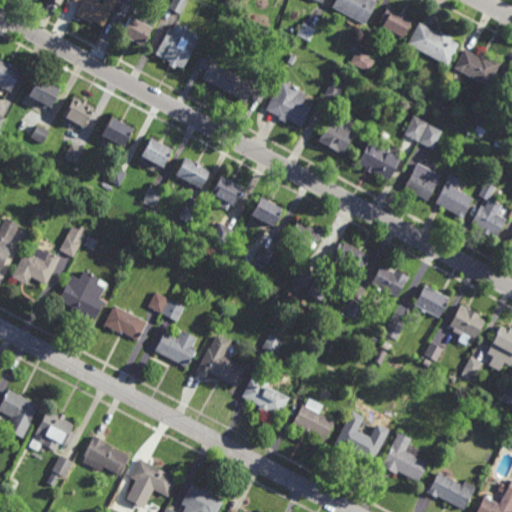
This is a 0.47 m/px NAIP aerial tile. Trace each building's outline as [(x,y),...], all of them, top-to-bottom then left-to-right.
[(103,28),(93,23),(91,25),(75,16),(80,6),(73,2),(74,0),(91,0),(112,11),(103,28)] [(181,16),(169,10),(173,0),(186,0),(188,1),(181,16)] [(240,0),(238,11),(224,7),(226,0),(240,0)] [(365,25),(332,8),(336,0),(373,0),(377,2),(365,25)] [(404,36),(383,25),(386,19),(382,17),(387,8),(412,21),(404,36)] [(142,43),(123,33),(130,19),(150,29),(142,43)] [(194,32),(191,38),(197,40),(182,68),(176,65),(175,68),(168,65),(169,62),(156,54),(170,26),(172,27),(175,22),(194,32)] [(309,41),(297,35),(305,22),(316,28),(309,41)] [(438,32),(439,31),(451,37),(450,38),(459,43),(448,65),(408,44),(419,23),(438,32)] [(479,56),(480,53),(499,63),(487,86),(453,68),(464,48),(479,56)] [(368,72),(350,62),(357,49),(369,56),(369,58),(374,61),(368,72)] [(348,62),(343,59),(347,52),(352,55),(348,62)] [(210,64),(211,62),(255,85),(254,87),(257,89),(259,86),(267,90),(260,102),(251,98),(253,96),(250,94),(246,102),(203,78),(207,71),(203,69),(202,72),(193,66),(199,55),(208,60),(207,62),(210,64)] [(11,91),(0,85),(0,56),(23,68),(11,91)] [(511,97),(499,91),(509,72),(511,73),(511,97)] [(51,105),(29,93),(39,75),(61,87),(51,105)] [(301,126),(287,119),(285,122),(278,119),(279,116),(266,109),(281,79),(301,90),(301,91),(307,94),(302,103),(311,107),(301,126)] [(335,103),(323,97),(330,81),(343,87),(335,103)] [(80,101),(81,99),(86,101),(85,103),(93,107),(87,119),(89,120),(85,128),(70,119),(67,124),(65,122),(67,118),(63,116),(73,97),(80,101)] [(485,127),(473,120),(480,109),(492,116),(485,127)] [(129,140),(127,139),(124,145),(101,133),(111,115),(133,127),(129,134),(131,135),(129,140)] [(418,141),(404,135),(413,115),(427,121),(418,141)] [(354,122),(349,133),(353,135),(343,154),(318,141),(329,121),(335,124),(338,117),(342,119),(344,117),(354,122)] [(433,149),(419,142),(427,124),(441,131),(433,149)] [(43,144),(31,138),(37,125),(50,131),(43,144)] [(163,166),(140,154),(150,136),(172,148),(163,166)] [(385,149),(388,142),(401,149),(397,157),(400,158),(389,180),(372,170),(370,173),(365,169),(366,167),(357,162),(369,141),(385,149)] [(75,165),(63,158),(71,143),(83,150),(75,165)] [(201,189),(175,175),(185,157),(211,171),(201,189)] [(427,200),(404,189),(417,163),(440,175),(427,200)] [(120,186),(107,180),(113,167),(127,173),(120,186)] [(463,218),(434,203),(449,174),(458,179),(454,188),(473,198),(463,218)] [(234,206),(231,204),(228,210),(217,204),(219,199),(211,194),(221,176),(244,188),(234,206)] [(496,215),(505,219),(496,236),(471,224),(480,206),(484,208),(488,200),(478,195),(485,182),(495,187),(489,199),(500,204),(496,215)] [(155,205),(154,204),(152,208),(143,203),(144,199),(143,199),(150,186),(162,193),(155,205)] [(274,226),(251,214),(261,197),(283,208),(274,226)] [(190,224),(178,218),(185,205),(197,212),(190,224)] [(10,242),(0,235),(0,229),(5,218),(19,225),(10,242)] [(314,229),(316,227),(322,231),(313,249),(290,237),(298,221),(314,229)] [(224,248),(210,240),(219,223),(233,231),(224,248)] [(73,257),(60,251),(72,226),(78,230),(80,226),(87,229),(73,257)] [(92,251),(83,245),(88,235),(98,241),(92,251)] [(0,238),(7,242),(5,246),(11,250),(1,269),(0,268),(0,238)] [(359,277),(333,263),(344,242),(371,256),(359,277)] [(49,253),(49,252),(60,257),(46,285),(30,277),(26,285),(12,277),(26,250),(29,252),(33,245),(49,253)] [(268,265),(256,259),(262,246),(275,253),(268,265)] [(395,273),(397,269),(408,275),(397,297),(372,284),(381,265),(395,273)] [(307,287),(296,280),(303,268),(314,274),(307,287)] [(106,283),(98,299),(104,302),(95,320),(88,316),(87,319),(81,316),(83,313),(59,300),(71,275),(79,279),(83,271),(106,283)] [(322,294),(310,288),(316,276),(327,282),(322,294)] [(438,318),(413,304),(423,285),(448,298),(438,318)] [(161,314),(147,307),(155,291),(169,299),(161,314)] [(356,318),(344,311),(350,298),(362,305),(356,318)] [(176,322),(162,314),(169,300),(184,307),(176,322)] [(138,341),(122,333),(121,335),(103,326),(114,305),(148,323),(138,341)] [(466,311),(467,309),(479,315),(477,317),(484,321),(473,342),(469,340),(466,345),(457,340),(459,335),(452,331),(453,328),(449,325),(458,308),(466,311)] [(396,340),(384,334),(391,321),(404,328),(396,340)] [(511,328),(510,332),(511,333),(511,360),(509,366),(503,363),(499,370),(488,365),(492,356),(486,353),(499,326),(503,328),(505,325),(511,328)] [(192,346),(196,349),(185,368),(154,351),(164,332),(177,339),(182,330),(196,338),(192,346)] [(223,357),(246,370),(236,388),(209,373),(206,379),(196,374),(208,349),(210,350),(218,334),(231,342),(223,357)] [(276,355),(262,348),(269,335),(283,342),(276,355)] [(378,344),(370,340),(372,335),(380,339),(378,344)] [(389,350),(380,347),(383,340),(391,344),(389,350)] [(435,361),(423,354),(430,342),(442,349),(435,361)] [(380,364),(375,361),(381,350),(387,353),(380,364)] [(471,381),(460,375),(471,357),(481,363),(471,381)] [(267,388),(289,398),(280,418),(268,412),(267,414),(258,409),(259,406),(242,398),(251,378),(260,382),(264,374),(272,378),(267,388)] [(484,394),(480,392),(480,389),(481,386),(484,385),(487,387),(488,390),(487,393),(484,394)] [(511,390),(511,405),(500,399),(506,387),(511,390)] [(28,427),(0,412),(0,405),(8,389),(39,406),(28,427)] [(323,407),(319,414),(334,423),(325,441),(310,433),(309,436),(301,432),(303,429),(292,424),(302,405),(305,406),(309,399),(323,407)] [(57,416),(58,413),(66,417),(64,420),(74,425),(63,447),(60,445),(56,452),(41,445),(45,438),(35,433),(47,410),(57,416)] [(372,464),(345,448),(343,451),(332,445),(352,411),(364,418),(357,430),(383,444),(372,464)] [(417,482),(398,473),(396,475),(381,467),(398,432),(412,440),(409,446),(421,452),(417,458),(426,463),(417,482)] [(119,476),(102,467),(100,471),(82,462),(85,457),(83,456),(93,436),(105,443),(104,445),(128,458),(119,476)] [(65,477),(53,471),(60,456),(72,462),(65,477)] [(168,497),(130,477),(139,459),(177,479),(168,497)] [(462,486),(464,483),(474,489),(462,511),(436,496),(435,499),(426,494),(437,473),(462,486)] [(511,511),(475,511),(483,497),(498,505),(504,494),(498,491),(501,485),(507,488),(511,479),(511,511)] [(200,491),(201,488),(210,493),(208,495),(222,502),(216,511),(182,511),(185,506),(181,504),(191,486),(200,491)]
